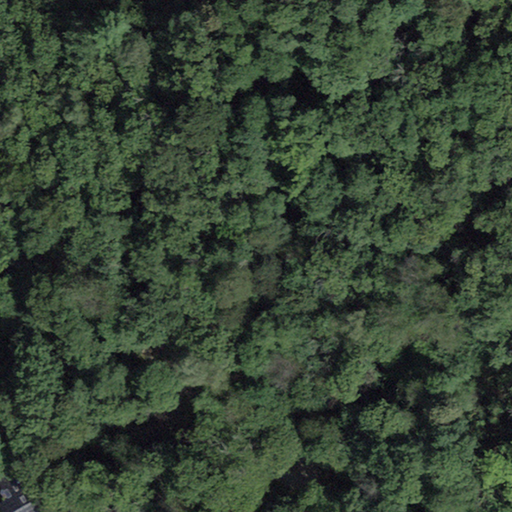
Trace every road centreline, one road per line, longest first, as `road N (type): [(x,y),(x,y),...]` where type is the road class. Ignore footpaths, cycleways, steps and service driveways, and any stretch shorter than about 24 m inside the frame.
road 1 (track): [(0,197),(303,488)]
road 2 (track): [(303,488),(317,482),(309,450),(259,393),(176,259)]
